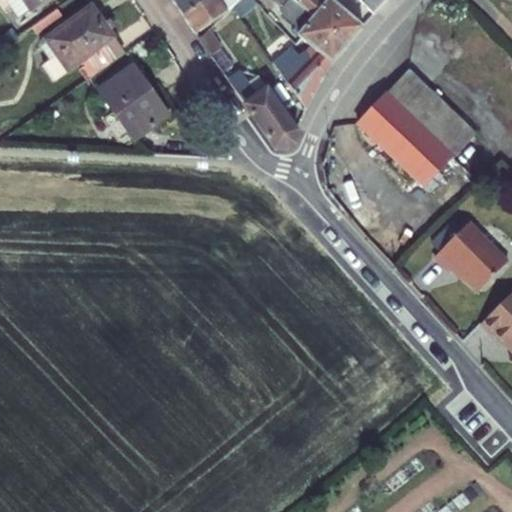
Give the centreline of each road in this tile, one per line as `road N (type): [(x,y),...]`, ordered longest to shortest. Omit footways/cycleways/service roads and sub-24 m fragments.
road 1 (residential): [(302,186),(511,420)]
road 2 (residential): [(152,0),(258,145),(302,186)]
road 3 (residential): [(412,0),(332,97),(310,140),(302,186)]
